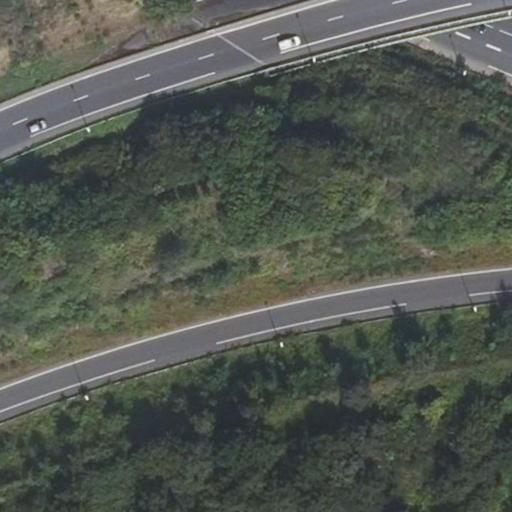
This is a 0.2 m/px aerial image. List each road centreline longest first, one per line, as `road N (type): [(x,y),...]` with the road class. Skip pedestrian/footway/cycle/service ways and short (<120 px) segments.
road 1 (motorway): [(0,400),(280,316),(511,279)]
road 2 (motorway): [(0,129),(132,80),(423,0)]
road 3 (trunk): [(373,0),(511,63)]
